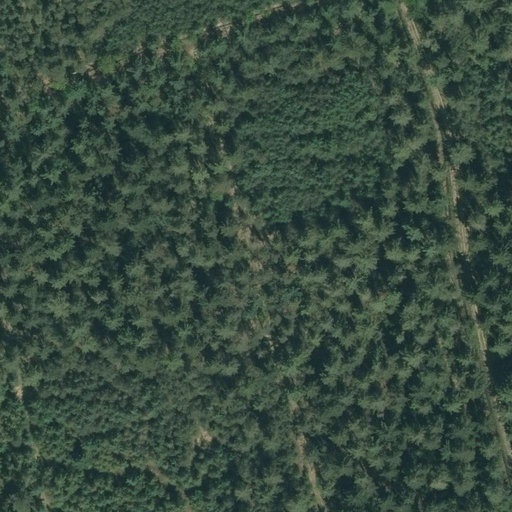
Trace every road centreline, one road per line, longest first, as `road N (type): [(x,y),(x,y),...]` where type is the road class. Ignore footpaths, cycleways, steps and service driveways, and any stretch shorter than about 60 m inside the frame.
road 1 (track): [(409,0),(445,138),(468,298),(511,455)]
road 2 (track): [(326,0),(0,105)]
road 3 (track): [(0,324),(42,511)]
